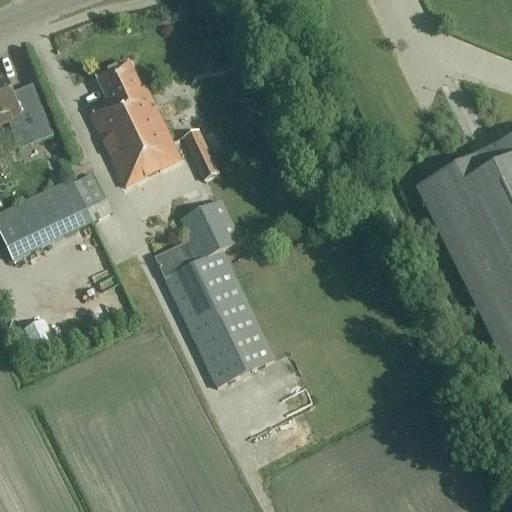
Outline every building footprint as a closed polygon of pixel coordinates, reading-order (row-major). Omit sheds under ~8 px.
[(130,68),(97,83),(112,114),(92,123),(126,195),(183,167),(148,94),(143,96),(130,68)] [(1,83),(0,83),(0,121),(14,116),(21,134),(43,125),(29,90),(8,99),(1,83)] [(67,115),(44,122),(54,155),(78,147),(67,115)] [(220,178),(200,135),(198,136),(195,132),(184,137),(186,142),(183,143),(203,186),(220,178)] [(511,143),(485,157),(415,191),(511,384),(511,143)] [(72,185),(8,216),(0,219),(0,239),(13,267),(112,219),(93,180),(74,189),(72,185)] [(190,244),(154,261),(217,391),(274,364),(222,256),(241,247),(221,205),(180,225),(190,244)] [(134,321),(151,317),(147,302),(131,306),(134,321)]
